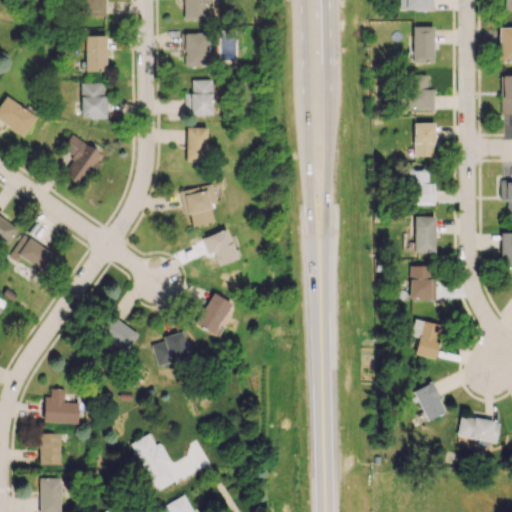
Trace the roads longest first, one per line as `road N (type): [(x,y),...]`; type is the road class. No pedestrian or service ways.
road 1 (residential): [(145,0),(142,183),(7,404),(1,511)]
road 2 (residential): [(511,343),(470,279),(466,0)]
road 3 (secondary): [(345,511),(339,247)]
road 4 (secondary): [(317,255),(323,511)]
road 5 (secondary): [(300,0),(317,255)]
road 6 (secondary): [(339,247),(328,0)]
road 7 (residential): [(166,286),(0,173)]
